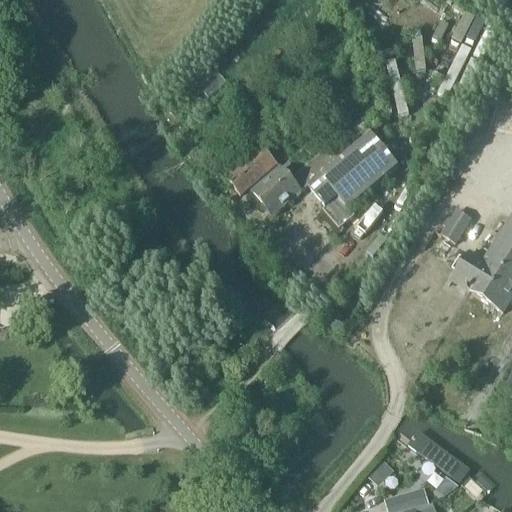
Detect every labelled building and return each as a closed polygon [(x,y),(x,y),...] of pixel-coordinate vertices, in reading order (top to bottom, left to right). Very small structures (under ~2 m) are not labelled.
[(290,187),(300,198),(307,192),(326,213),(324,215),(340,234),(355,221),(350,214),(399,171),(359,126),(290,187)] [(508,151),(508,150),(507,144),(503,138),(498,134),(491,132),(485,133),(481,135),(478,137),(474,142),(472,149),(474,157),(477,162),(481,165),(484,167),(490,167),(496,166),(499,165),(503,162),(506,157),(508,151)] [(221,179),(240,201),(276,169),(261,152),(233,176),(229,172),(221,179)] [(274,221),(300,198),(290,187),(279,174),(253,197),(274,221)] [(442,235),(456,244),(471,220),(457,212),(442,235)] [(511,221),(484,266),(481,271),(499,282),(494,290),(488,286),(478,302),(503,318),(511,303),(511,221)] [(481,271),(484,266),(469,256),(451,286),(478,302),(488,286),(494,290),(499,282),(481,271)] [(511,374),(485,435),(500,442),(511,414),(511,374)] [(419,433),(409,448),(460,484),(470,469),(419,433)] [(424,491),(404,497),(408,511),(412,511),(429,507),(424,491)]
